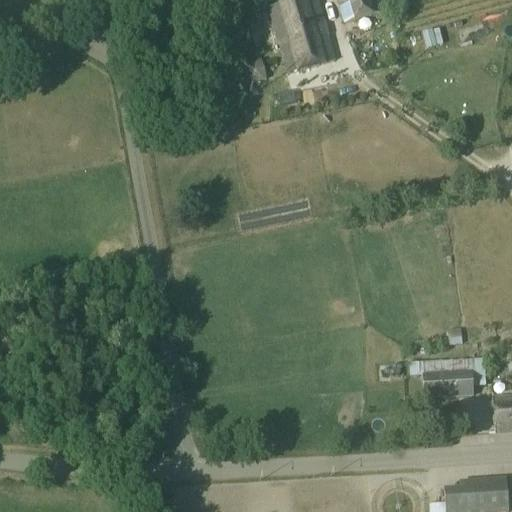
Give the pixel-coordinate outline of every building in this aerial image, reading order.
[(333,62),(316,0),(300,0),(268,9),(286,75),(333,62)] [(382,14),(377,0),(335,0),(343,24),(382,14)] [(437,30),(419,32),(421,49),(440,47),(437,30)] [(266,82),(261,62),(229,70),(234,89),(266,82)] [(472,398),(471,361),(422,364),(422,401),(472,398)] [(511,434),(511,397),(492,399),(494,436),(511,434)] [(476,472),(475,463),(453,464),(454,473),(476,472)] [(506,511),(504,480),(459,483),(460,511),(506,511)]
